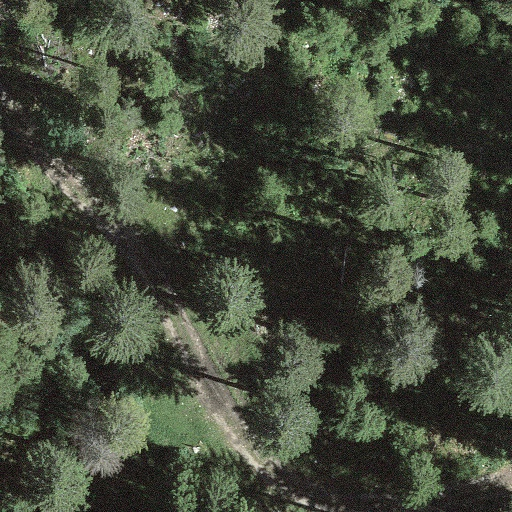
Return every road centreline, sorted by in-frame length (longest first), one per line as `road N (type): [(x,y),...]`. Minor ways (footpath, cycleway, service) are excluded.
road 1 (track): [(0,95),(74,183),(186,343),(269,480),(336,511)]
road 2 (track): [(372,511),(511,478)]
